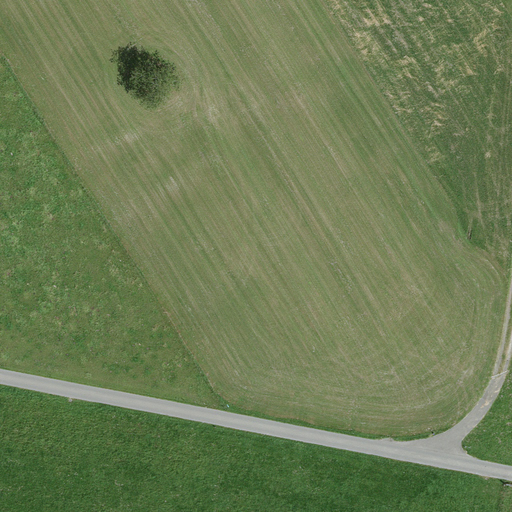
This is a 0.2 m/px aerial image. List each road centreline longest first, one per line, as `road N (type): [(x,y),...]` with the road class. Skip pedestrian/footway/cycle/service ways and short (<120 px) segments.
road 1 (unclassified): [(0,380),(511,477)]
road 2 (track): [(511,306),(494,386),(474,416),(421,458)]
